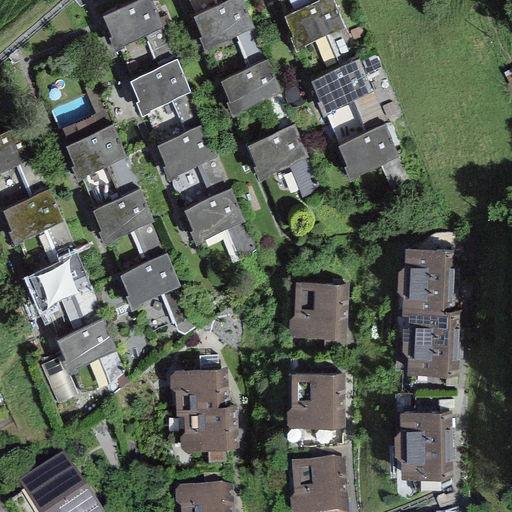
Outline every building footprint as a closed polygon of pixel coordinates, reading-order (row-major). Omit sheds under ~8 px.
[(151,0),(145,0),(106,16),(121,53),(145,43),(156,71),(177,63),(151,0)] [(233,38),(247,71),(265,64),(238,0),(222,6),(193,19),(205,49),(233,38)] [(326,36),(340,69),(358,62),(332,0),(325,0),(313,5),(286,17),(298,47),(326,36)] [(367,133),(384,126),(358,62),(340,69),(315,79),(328,112),(354,102),(367,133)] [(172,101),(186,134),(204,127),(177,63),(156,71),(132,82),(145,112),(172,101)] [(274,135),(291,128),(265,64),(247,71),(222,81),(235,114),(261,104),(274,135)] [(367,133),(340,145),(354,179),(379,168),(390,193),(409,185),(384,126),(367,133)] [(109,165),(123,199),(141,191),(114,127),(69,146),(82,177),(109,165)] [(213,198),(230,191),(204,127),(186,134),(161,144),(175,177),(200,167),(213,198)] [(23,128),(0,137),(0,174),(14,169),(28,203),(50,194),(23,128)] [(274,135),(247,147),(261,181),(286,170),(297,195),(316,187),(291,128),(274,135)] [(150,262),(167,255),(141,191),(123,199),(98,209),(112,241),(137,231),(150,262)] [(213,198),(186,210),(201,244),(225,233),(236,258),(255,250),(230,191),(213,198)] [(44,232),(58,265),(76,258),(50,194),(28,203),(5,213),(17,243),(44,232)] [(405,280),(447,282),(448,249),(407,247),(405,280)] [(150,262),(123,274),(138,308),(162,297),(173,322),(192,314),(167,255),(150,262)] [(85,329),(102,322),(76,258),(58,265),(33,275),(46,308),(72,298),(85,329)] [(446,312),(447,282),(405,280),(404,311),(413,311),(446,312)] [(344,285),(296,282),(293,333),(341,336),(344,285)] [(412,342),(455,344),(456,313),(446,312),(413,311),(412,342)] [(85,329),(58,341),(72,375),(97,364),(108,389),(127,380),(102,322),(85,329)] [(454,374),(455,344),(412,342),(411,373),(454,374)] [(175,409),(181,409),(221,405),(218,368),(172,372),(175,409)] [(341,372),(292,372),(291,426),(341,426),(341,372)] [(221,405),(181,409),(185,452),(234,448),(230,405),(221,405)] [(401,445),(449,445),(449,413),(402,412),(401,445)] [(448,477),(449,445),(401,445),(401,477),(448,477)] [(103,511),(67,460),(21,491),(35,511),(103,511)] [(345,511),(342,464),(294,467),(296,511),(345,511)] [(224,511),(223,491),(180,494),(181,511),(224,511)]
